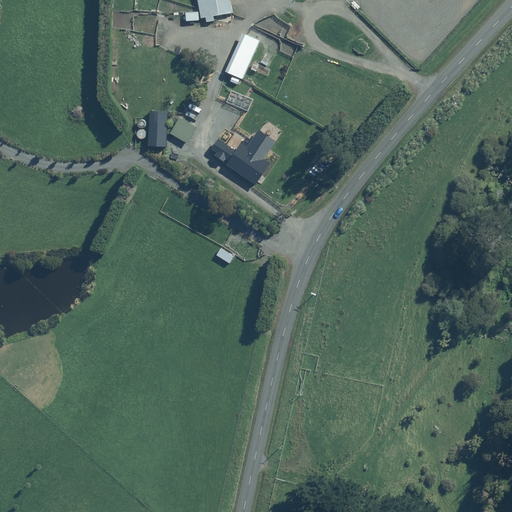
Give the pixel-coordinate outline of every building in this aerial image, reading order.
[(199,0),(202,18),(207,18),(207,22),(232,19),(231,13),(234,13),(232,0),(199,0)] [(200,12),(187,13),(188,21),(200,20),(200,12)] [(262,42),(244,34),(228,73),(245,80),(262,42)] [(171,113),(153,112),(151,147),(169,148),(171,113)] [(190,143),(198,128),(177,116),(173,122),(177,124),(172,134),(190,143)] [(219,145),(212,152),(232,171),(244,158),(261,174),(270,165),(264,159),(267,157),(235,126),(229,133),(224,128),(218,134),(222,138),(217,143),(219,145)] [(223,249),(219,256),(232,264),(237,257),(223,249)]
